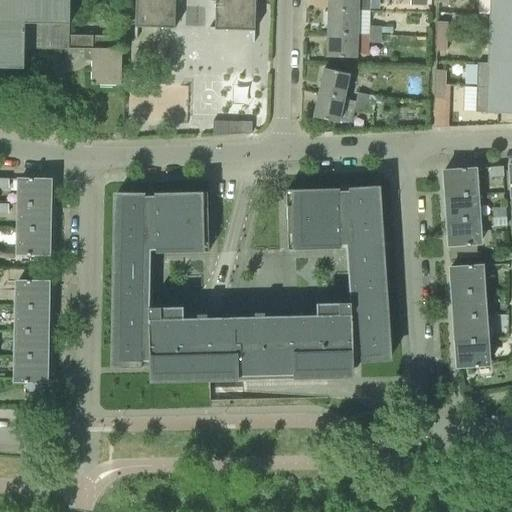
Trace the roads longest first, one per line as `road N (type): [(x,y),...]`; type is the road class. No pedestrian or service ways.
road 1 (residential): [(405,149),(423,412),(445,432),(511,427)]
road 2 (residential): [(87,157),(78,424),(51,439),(0,436)]
road 3 (residential): [(87,157),(277,152)]
road 4 (residential): [(277,152),(283,0)]
road 5 (residential): [(405,149),(277,152)]
